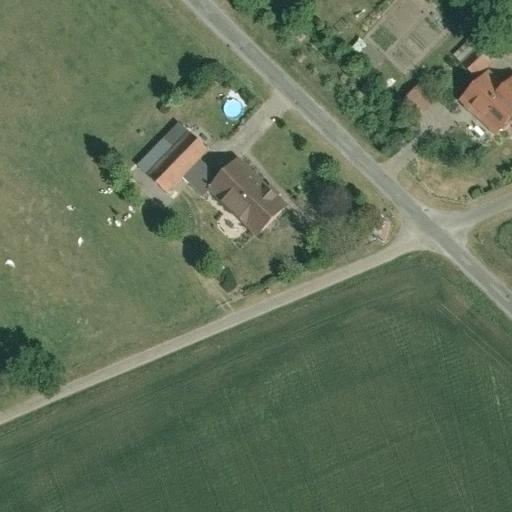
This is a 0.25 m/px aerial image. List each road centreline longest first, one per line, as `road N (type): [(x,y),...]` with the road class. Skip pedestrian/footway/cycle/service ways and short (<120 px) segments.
road 1 (unclassified): [(437,237),(0,421)]
road 2 (unclassified): [(437,237),(194,0)]
